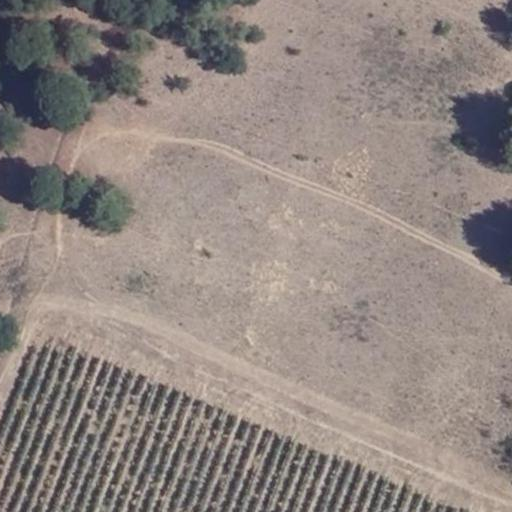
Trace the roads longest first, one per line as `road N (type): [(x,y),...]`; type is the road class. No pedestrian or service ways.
road 1 (track): [(0,388),(30,327),(52,306),(511,506)]
road 2 (track): [(52,306),(86,216),(92,159),(88,25),(79,3)]
road 3 (track): [(90,76),(119,98),(139,128),(128,162),(89,189)]
